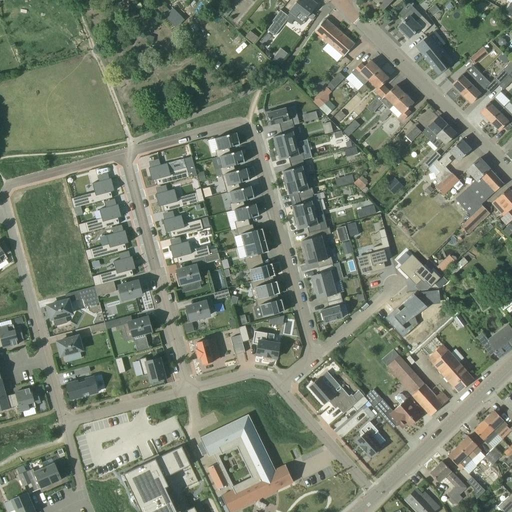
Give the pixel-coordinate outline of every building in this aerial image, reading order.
[(308,17),(311,13),(317,5),(311,0),(308,0),(307,0),(298,0),(289,12),(296,18),(299,12),(307,18),(308,17)] [(373,0),(383,10),(392,0),(373,0)] [(423,34),(431,25),(413,7),(401,18),(404,22),(398,28),(409,39),(419,29),(423,34)] [(275,36),(289,17),(281,10),(272,21),(273,23),(267,31),(275,36)] [(345,57),(355,45),(326,19),(315,31),(345,57)] [(258,38),(251,32),(246,37),(253,44),(258,38)] [(429,36),(416,46),(439,75),(453,64),(441,48),(439,50),(429,36)] [(499,45),(502,47),(505,46),(506,43),(505,40),(502,38),(499,39),(498,42),(499,45)] [(195,56),(187,47),(168,61),(175,71),(195,56)] [(475,64),(488,54),(483,48),(470,58),(475,64)] [(369,81),(380,70),(371,61),(365,67),(361,63),(352,73),(364,85),(369,81)] [(379,95),(386,88),(382,85),(389,78),(380,70),(369,81),(377,89),(375,92),(379,95)] [(476,80),(470,74),(466,70),(452,85),(462,95),(476,80)] [(498,85),(508,75),(503,70),(494,80),(498,85)] [(508,75),(498,85),(504,90),(511,81),(511,72),(509,76),(508,75)] [(340,73),(330,83),(335,88),(345,78),(340,73)] [(476,80),(462,95),(471,104),(486,89),(482,85),(476,80)] [(319,93),(324,88),(318,82),(313,88),(319,93)] [(393,105),(405,94),(396,85),(390,92),(386,88),(379,95),(367,108),(372,113),(382,103),(389,110),(389,109),(390,109),(394,105),(393,105)] [(393,105),(394,105),(402,114),(400,116),(404,120),(411,113),(407,109),(414,103),(405,94),(393,105)] [(490,122),(504,107),(494,97),(480,112),(490,122)] [(320,109),(327,116),(335,107),(329,100),(320,109)] [(511,114),(504,107),(490,122),(499,131),(503,127),(508,131),(511,127),(511,114)] [(272,120),(273,125),(292,121),(289,109),(276,112),(276,110),(268,112),(270,121),(272,120)] [(392,112),(390,109),(389,109),(389,110),(380,119),(383,122),(388,117),(387,116),(392,112)] [(342,121),(346,116),(341,111),(337,116),(342,121)] [(431,142),(448,125),(439,116),(428,127),(422,134),(431,142)] [(446,145),(457,134),(448,125),(431,142),(436,147),(442,141),(446,145)] [(275,142),(276,149),(297,144),(295,133),(298,132),(296,126),(283,129),(284,134),(276,136),(277,142),(275,142)] [(416,127),(406,137),(411,142),(421,132),(416,127)] [(348,137),(352,133),(347,128),(343,132),(348,137)] [(218,157),(221,156),(230,154),(229,147),(240,145),(237,133),(216,139),(219,149),(216,150),(218,157)] [(451,174),(446,168),(446,167),(446,166),(451,161),(449,158),(453,154),(459,161),(471,150),(462,140),(449,151),(450,152),(439,162),(437,161),(433,164),(441,172),(436,177),(442,182),(451,174)] [(279,154),(281,160),(289,158),(291,164),(304,161),(302,154),(300,155),(297,144),(276,149),(278,155),(279,154)] [(394,149),(389,144),(385,149),(385,150),(389,154),(394,149)] [(223,175),(225,174),(235,172),(233,165),(245,163),(242,151),(221,156),(224,167),(221,168),(223,175)] [(437,161),(437,160),(441,156),(436,151),(424,163),(420,167),(425,172),(429,168),(433,164),(437,161)] [(481,204),(503,184),(479,158),(467,170),(477,180),(456,199),(472,217),(483,206),(481,204)] [(147,166),(148,172),(152,170),(154,183),(189,174),(186,164),(171,168),(168,160),(147,166)] [(284,178),(285,184),(306,179),(304,168),(284,172),(286,177),(284,178)] [(227,193),(230,192),(239,190),(238,183),(249,180),(246,169),(225,174),(228,185),(225,186),(227,193)] [(452,172),(451,174),(442,182),(436,188),(443,195),(460,180),(452,172)] [(344,177),(347,185),(354,183),(352,175),(344,177)] [(361,175),(354,183),(361,190),(369,183),(361,175)] [(105,184),(109,183),(108,178),(93,183),(96,191),(76,197),(79,207),(110,197),(105,184)] [(394,195),(403,186),(395,178),(386,186),(394,195)] [(289,190),(290,196),(309,191),(306,179),(285,184),(286,191),(289,190)] [(232,211),(235,210),(244,208),(242,201),(254,198),(251,187),(239,190),(230,192),(233,203),(230,204),(232,211)] [(157,194),(158,200),(162,199),(164,212),(197,203),(195,193),(179,198),(178,188),(157,194)] [(511,192),(508,188),(492,202),(498,208),(497,209),(503,216),(501,219),(506,225),(511,220),(511,192)] [(53,214),(48,194),(21,200),(26,221),(53,214)] [(292,212),(293,219),(314,213),(311,202),(293,207),(294,212),(292,212)] [(113,211),(117,210),(115,205),(100,210),(103,218),(85,224),(88,233),(117,224),(113,211)] [(235,222),(237,229),(249,225),(247,219),(259,216),(256,205),(244,208),(235,210),(237,221),(235,222)] [(367,208),(369,216),(376,214),(374,206),(367,208)] [(483,206),(472,217),(462,227),(468,234),(490,213),(483,206)] [(297,225),(298,230),(317,225),(314,213),(293,219),(295,226),(297,225)] [(162,220),(163,226),(167,225),(170,238),(202,230),(200,220),(183,224),(181,215),(162,220)] [(210,226),(207,218),(202,219),(204,228),(210,226)] [(63,254),(55,223),(28,231),(36,261),(63,254)] [(244,246),(266,240),(263,229),(251,232),(250,226),(253,225),(250,225),(237,229),(239,236),(241,235),(244,246)] [(303,246),(305,253),(324,248),(321,237),(325,236),(323,229),(309,233),(311,239),(302,241),(303,246)] [(122,237),(125,236),(124,231),(108,236),(110,245),(93,250),(95,259),(126,251),(122,237)] [(246,264),(262,260),(259,260),(258,255),(269,252),(266,240),(244,246),(247,257),(244,258),(246,264)] [(209,250),(208,246),(191,250),(190,246),(189,241),(170,246),(171,251),(175,250),(176,254),(179,264),(193,260),(203,257),(210,255),(209,250)] [(6,255),(11,252),(4,242),(0,244),(0,263),(8,258),(6,255)] [(381,251),(354,258),(359,276),(383,269),(382,264),(385,263),(384,260),(391,258),(388,247),(381,249),(381,251)] [(333,264),(331,258),(327,259),(324,248),(305,253),(307,260),(308,264),(317,262),(318,268),(333,264)] [(203,257),(205,264),(220,260),(218,253),(210,255),(203,257)] [(430,285),(439,277),(434,273),(432,274),(413,255),(400,268),(417,285),(422,280),(424,282),(425,281),(430,285)] [(457,260),(456,257),(453,256),(451,257),(449,255),(443,261),(442,260),(440,260),(439,262),(439,264),(437,267),(443,273),(456,262),(457,260)] [(99,275),(102,285),(114,281),(133,276),(131,267),(130,263),(134,262),(132,257),(114,262),(116,271),(99,275)] [(464,258),(447,273),(451,277),(468,262),(464,258)] [(252,285),(265,282),(264,279),(275,276),(272,264),(261,267),(259,261),(262,260),(246,264),(248,271),(251,270),(253,281),(251,282),(252,285)] [(38,269),(45,297),(72,289),(65,262),(38,269)] [(333,283),(337,282),(333,264),(318,268),(320,274),(311,276),(313,281),(311,281),(313,288),(333,283)] [(175,274),(179,287),(194,283),(194,281),(200,279),(197,266),(192,267),(192,266),(191,266),(192,267),(177,271),(177,273),(175,274)] [(226,268),(212,272),(217,287),(224,285),(222,278),(229,276),(226,268)] [(443,277),(435,284),(438,288),(441,288),(448,282),(443,277)] [(95,286),(98,296),(117,290),(114,281),(102,285),(95,286)] [(139,281),(124,285),(123,285),(123,286),(118,287),(122,300),(142,295),(139,281)] [(257,303),(270,299),(269,296),(280,293),(277,281),(266,284),(265,282),(252,285),(253,289),(255,288),(258,299),(256,299),(257,303)] [(313,288),(315,295),(316,295),(318,299),(326,297),(328,303),(342,299),(340,293),(336,294),(333,283),(313,288)] [(98,296),(95,286),(81,290),(85,307),(100,303),(98,296)] [(228,289),(214,293),(216,300),(230,296),(228,289)] [(429,302),(440,301),(439,291),(428,292),(429,302)] [(511,294),(510,291),(496,300),(502,310),(511,303),(511,294)] [(358,303),(365,301),(363,294),(356,296),(358,303)] [(422,305),(413,294),(388,317),(392,322),(387,327),(396,337),(411,322),(410,316),(422,306),(422,305)] [(270,299),(257,303),(258,306),(260,306),(263,317),(285,311),(282,299),(271,302),(270,299)] [(328,303),(329,309),(321,311),(324,323),(330,321),(330,323),(337,321),(337,319),(343,318),(340,306),(344,305),(342,299),(328,303)] [(63,301),(63,302),(48,306),(52,319),(72,314),(68,300),(64,302),(64,301),(63,301)] [(187,309),(185,310),(189,323),(204,319),(204,317),(210,315),(207,302),(202,303),(202,302),(201,303),(186,307),(187,309)] [(454,320),(457,323),(462,319),(460,315),(459,315),(454,319),(454,320)] [(242,320),(241,316),(237,317),(240,326),(244,325),(248,324),(246,319),(242,320)] [(16,325),(24,323),(22,317),(15,319),(16,325)] [(133,321),(133,322),(123,324),(127,338),(152,331),(149,318),(133,322),(133,321)] [(105,323),(107,329),(121,326),(119,319),(105,323)] [(92,333),(107,329),(105,323),(91,327),(92,333)] [(0,328),(0,335),(3,347),(3,348),(19,344),(18,340),(23,339),(20,327),(14,328),(13,325),(0,328)] [(473,379),(428,329),(424,325),(412,336),(430,356),(429,358),(434,364),(433,364),(458,392),(473,379)] [(245,326),(238,328),(240,335),(242,342),(249,340),(245,326)] [(499,358),(511,348),(511,330),(511,329),(490,345),(499,358)] [(272,355),(276,336),(260,333),(257,353),(272,355)] [(477,337),(484,346),(489,342),(482,333),(477,337)] [(245,352),(242,342),(240,335),(231,338),(235,355),(245,352)] [(73,338),(58,342),(62,355),(82,350),(78,337),(74,338),(74,337),(73,337),(73,338)] [(210,339),(197,343),(203,364),(216,361),(210,339)] [(150,379),(164,376),(160,362),(153,364),(150,357),(137,360),(141,374),(148,372),(150,379)] [(121,358),(115,359),(119,374),(125,372),(121,358)] [(71,400),(72,399),(98,392),(94,377),(67,384),(71,400)] [(332,409),(336,415),(351,402),(344,396),(342,397),(335,390),(328,396),(312,379),(301,389),(317,406),(321,402),(329,410),(331,408),(332,409)] [(436,397),(424,384),(412,395),(431,416),(449,400),(442,393),(436,397)] [(16,394),(19,406),(21,412),(36,408),(35,404),(41,402),(37,391),(32,392),(31,388),(16,392),(16,394)] [(365,394),(360,389),(349,399),(353,404),(365,394)] [(6,396),(5,393),(0,394),(0,410),(19,406),(16,394),(6,396)] [(511,393),(503,402),(511,411),(511,417),(510,419),(511,421),(511,393)] [(393,418),(403,429),(408,424),(409,426),(419,417),(414,411),(416,409),(407,399),(394,411),(383,399),(374,407),(388,423),(393,418)] [(484,421),(498,435),(508,425),(494,411),(484,421)] [(231,511),(232,511),(271,493),(294,482),(285,465),(276,469),(250,414),(202,437),(211,456),(215,454),(229,483),(232,490),(223,495),(231,511)] [(488,444),(498,435),(484,421),(474,430),(488,444)] [(360,438),(376,455),(387,445),(371,427),(360,438)] [(467,455),(472,460),(481,451),(468,436),(458,446),(467,455)] [(179,446),(119,476),(136,511),(201,511),(198,504),(192,507),(178,477),(190,471),(179,446)] [(462,460),(467,455),(458,446),(448,456),(456,465),(457,465),(461,470),(466,465),(462,460)] [(493,456),(495,462),(502,455),(494,448),(489,453),(493,456)] [(492,464),(495,462),(493,456),(489,453),(485,457),(492,464)] [(466,488),(464,486),(451,472),(442,462),(430,473),(439,482),(446,476),(456,487),(447,495),(456,504),(462,498),(459,495),(466,488)] [(44,468),(52,484),(62,480),(55,463),(44,468)] [(218,488),(226,485),(229,483),(219,463),(208,468),(218,488)] [(484,473),(488,478),(494,472),(489,467),(484,473)] [(52,484),(44,468),(34,472),(41,489),(52,484)] [(23,486),(31,483),(26,471),(21,474),(19,474),(18,475),(23,486)] [(485,491),(472,477),(467,482),(473,489),(477,499),(485,491)] [(434,511),(439,507),(431,499),(428,502),(416,489),(405,500),(416,511),(434,511)] [(15,510),(32,503),(27,492),(11,499),(15,510)] [(502,511),(511,511),(511,496),(510,495),(498,506),(502,511)] [(35,511),(32,503),(15,510),(16,511),(35,511)]
